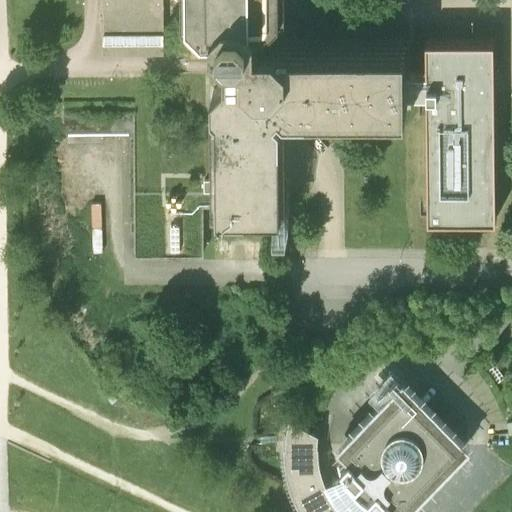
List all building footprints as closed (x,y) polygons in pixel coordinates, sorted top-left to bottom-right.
[(102,50),(165,51),(164,0),(102,0),(104,26),(102,50)] [(281,13),(281,0),(188,0),(188,15),(205,30),(213,29),(213,42),(226,55),(226,58),(223,58),(223,64),(223,70),(226,70),(226,73),(213,87),(214,105),(218,109),(219,206),(274,206),(283,206),(282,114),(278,108),(281,105),(286,111),(407,109),(406,93),(406,72),(406,46),(279,46),(276,42),(257,42),(257,30),(265,30),(281,13)] [(428,219),(496,218),(495,78),(494,39),(426,40),(426,72),(406,72),(406,93),(427,93),(428,219)] [(138,110),(65,112),(66,133),(135,131),(138,131),(138,110)] [(135,131),(136,257),(203,255),(203,207),(201,110),(138,110),(138,131),(135,131)] [(287,206),(283,206),(274,206),(275,233),(288,233),(287,206)] [(404,371),(399,367),(381,386),(352,415),(335,431),(340,436),(338,438),(340,440),(335,444),(340,449),(345,466),(333,471),(328,473),(322,456),(320,437),(320,433),(320,424),(290,410),(289,421),(288,434),(288,437),(283,438),(284,456),(286,470),(288,478),(294,493),(304,509),(306,511),(372,511),(378,499),(394,503),(400,506),(404,502),(406,505),(408,503),(412,507),(476,443),(471,439),(473,436),(471,435),(476,430),(411,368),(407,372),(406,371),(405,370),(404,371)]
